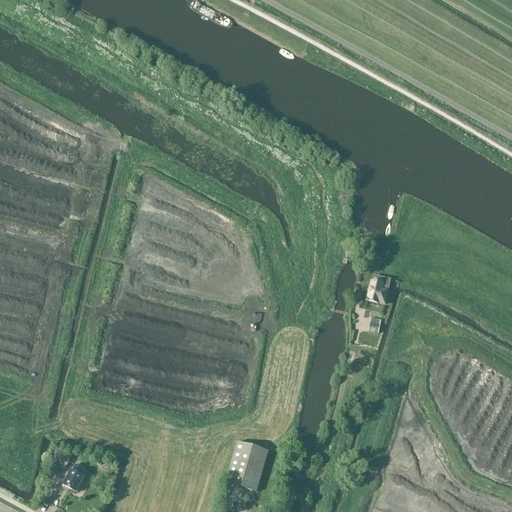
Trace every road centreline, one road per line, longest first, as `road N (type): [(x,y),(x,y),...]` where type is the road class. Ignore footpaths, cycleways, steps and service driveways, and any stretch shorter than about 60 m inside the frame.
road 1 (track): [(263,0),(511,140)]
road 2 (unclassified): [(361,320),(309,511)]
